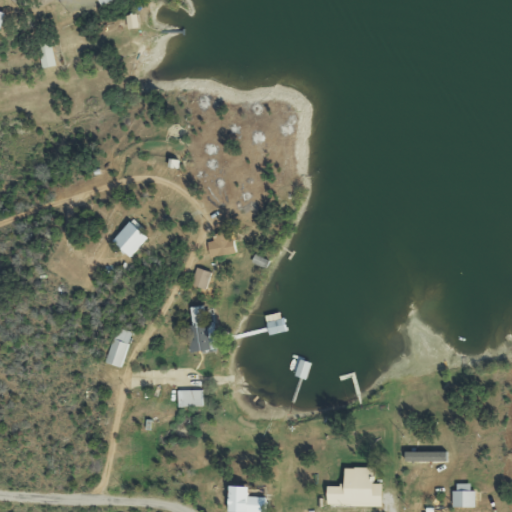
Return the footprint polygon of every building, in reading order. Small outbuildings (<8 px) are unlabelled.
[(116,0),(96,0),(100,8),(116,0)] [(38,47),(42,69),(57,66),(52,44),(38,47)] [(153,238),(135,220),(115,240),(133,258),(153,238)] [(212,256),(232,254),(230,234),(210,236),(212,256)] [(298,265),(304,252),(288,245),(282,258),(298,265)] [(192,285),(208,289),(213,273),(197,268),(192,285)] [(298,321),(314,313),(306,296),(290,304),(298,321)] [(217,350),(213,321),(205,322),(203,306),(185,308),(191,353),(217,350)] [(100,362),(119,368),(130,333),(111,327),(100,362)] [(295,362),(304,369),(314,355),(305,349),(295,362)] [(200,390),(178,390),(178,405),(200,405),(200,390)] [(385,481),(376,481),(376,468),(347,468),(347,486),(328,486),(328,506),(384,506),(385,481)] [(451,508),(472,508),(472,491),(466,491),(466,484),(451,484),(451,508)] [(251,497),(252,487),(229,486),(228,511),(267,511),(268,497),(251,497)]
